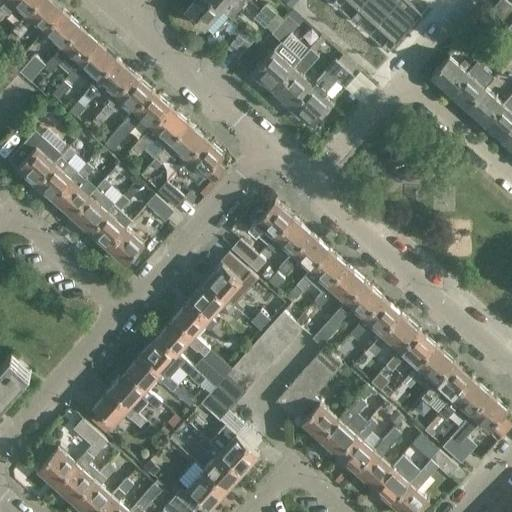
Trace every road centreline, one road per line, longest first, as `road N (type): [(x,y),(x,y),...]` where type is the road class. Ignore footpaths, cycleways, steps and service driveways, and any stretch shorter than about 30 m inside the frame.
road 1 (residential): [(511,364),(312,183)]
road 2 (residential): [(124,315),(273,147)]
road 3 (residential): [(273,147),(131,17)]
road 4 (residential): [(0,448),(124,315)]
road 5 (residential): [(305,340),(245,410),(294,454),(295,469)]
road 6 (residential): [(10,215),(124,315)]
road 7 (residential): [(511,174),(404,77)]
road 8 (residential): [(404,77),(312,183)]
